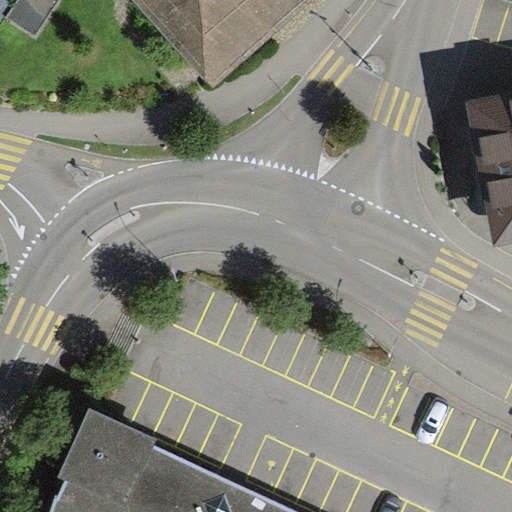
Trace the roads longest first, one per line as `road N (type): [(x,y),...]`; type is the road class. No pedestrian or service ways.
road 1 (residential): [(299,225),(325,154),(410,0)]
road 2 (residential): [(299,225),(511,327)]
road 3 (residential): [(86,241),(146,208),(222,202),(299,225)]
road 4 (residential): [(0,392),(41,299),(86,241)]
